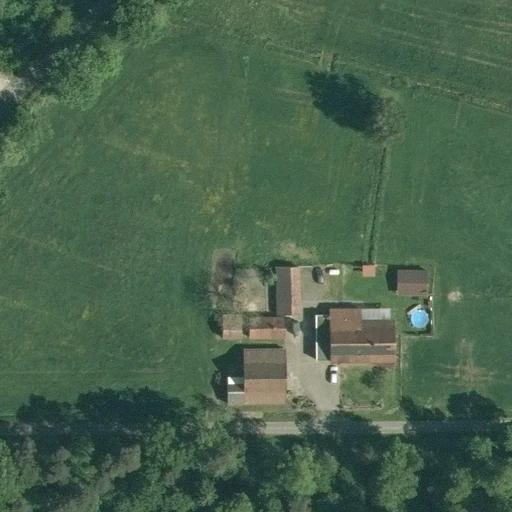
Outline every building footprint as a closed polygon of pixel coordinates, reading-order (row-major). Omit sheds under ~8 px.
[(298,313),(299,265),(273,264),(273,313),(298,313)] [(426,294),(426,269),(395,268),(395,294),(426,294)] [(315,314),(315,360),(393,360),(393,321),(362,321),(362,309),(330,309),(330,314),(315,314)] [(246,339),(284,337),(282,317),(244,320),(246,339)] [(285,349),(243,349),(244,384),(228,384),(228,404),(286,402),(285,349)]
